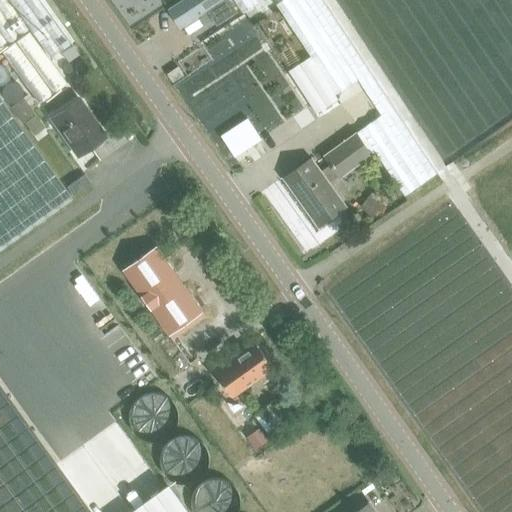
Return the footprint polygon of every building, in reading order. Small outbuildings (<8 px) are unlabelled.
[(0,0),(0,49),(28,29),(28,28),(48,14),(38,0),(0,0)] [(227,0),(185,0),(170,10),(180,26),(210,7),(219,21),(235,11),(227,0)] [(234,0),(244,14),(254,8),(265,0),(234,0)] [(284,0),(278,4),(319,67),(336,95),(357,81),(364,90),(381,116),(360,132),(374,153),(404,197),(437,174),(321,0),(284,0)] [(48,14),(28,28),(28,29),(49,58),(69,43),(48,14)] [(246,18),(225,33),(234,45),(249,34),(254,31),(246,18)] [(72,46),(61,54),(67,63),(78,55),(72,46)] [(338,99),(336,95),(310,56),(288,71),(316,114),(338,99)] [(178,67),(168,73),(174,82),(184,75),(178,67)] [(0,248),(72,197),(66,187),(5,102),(1,96),(0,94),(0,248)] [(22,98),(11,106),(22,121),(33,113),(22,98)] [(76,99),(48,118),(76,157),(103,138),(76,99)] [(310,119),(304,111),(295,117),(301,126),(310,119)] [(35,115),(23,123),(33,136),(44,127),(35,115)] [(248,118),(221,136),(235,157),(262,139),(248,118)] [(330,166),(320,173),(328,184),(337,178),(339,180),(374,153),(360,132),(324,157),(330,166)] [(311,160),(283,179),(318,228),(345,208),(328,184),(320,173),(311,160)] [(82,175),(66,187),(72,197),(84,189),(88,185),(90,184),(84,174),(82,175)] [(373,218),(383,206),(370,196),(360,208),(373,218)] [(156,246),(124,269),(171,337),(182,330),(204,314),(156,246)] [(238,354),(214,371),(232,397),(274,368),(258,345),(240,357),(238,354)] [(276,400),(255,415),(269,435),(290,421),(276,400)] [(78,413),(42,439),(93,511),(192,511),(172,483),(143,504),(78,413)] [(260,429),(247,438),(256,450),(268,441),(260,429)]
